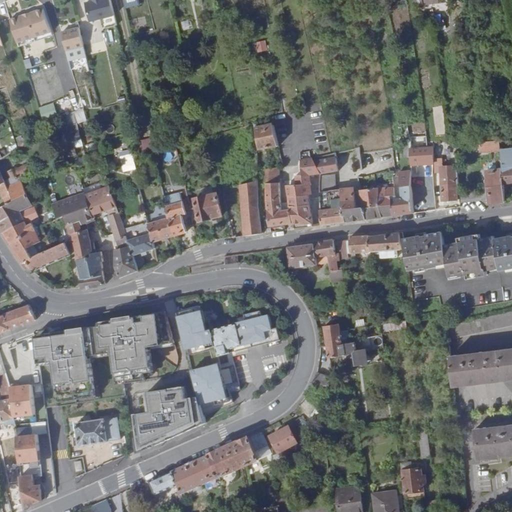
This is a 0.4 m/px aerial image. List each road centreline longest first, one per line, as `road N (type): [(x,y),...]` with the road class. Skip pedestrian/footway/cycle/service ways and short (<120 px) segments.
road 1 (tertiary): [(142,290),(208,278),(264,281),(299,313),(308,340),(304,371),(275,408),(49,511)]
road 2 (residential): [(511,213),(210,250),(173,262),(142,290)]
